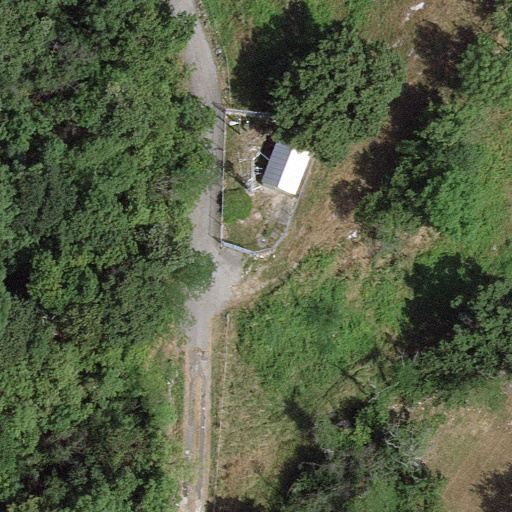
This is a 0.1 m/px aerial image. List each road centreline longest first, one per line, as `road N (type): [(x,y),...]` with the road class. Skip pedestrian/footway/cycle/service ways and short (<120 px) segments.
road 1 (track): [(194,298),(235,292),(300,260),(336,197),(399,0)]
road 2 (unclassified): [(177,0),(203,70),(195,367)]
road 3 (track): [(195,367),(186,511)]
